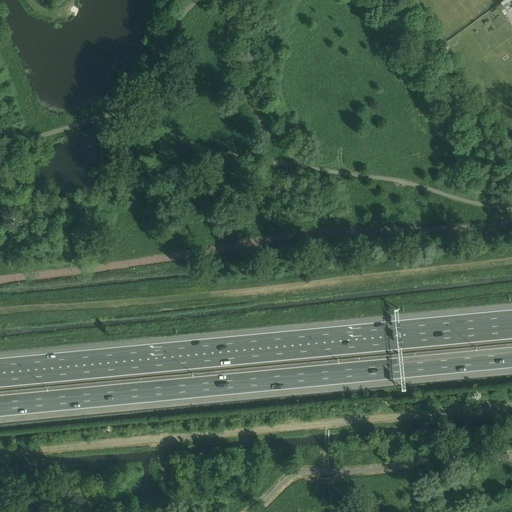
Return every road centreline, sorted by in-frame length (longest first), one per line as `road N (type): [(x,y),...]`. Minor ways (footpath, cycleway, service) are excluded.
road 1 (motorway): [(511,328),(0,377)]
road 2 (motorway): [(0,406),(511,357)]
